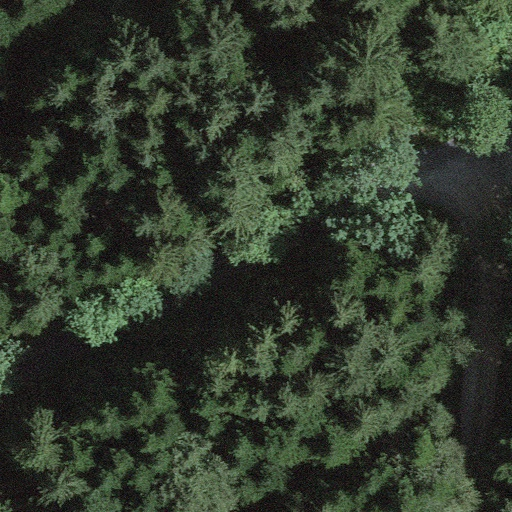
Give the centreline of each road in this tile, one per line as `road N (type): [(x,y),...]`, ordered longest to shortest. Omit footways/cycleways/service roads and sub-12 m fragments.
road 1 (track): [(0,388),(199,272),(498,144)]
road 2 (track): [(471,511),(498,144)]
